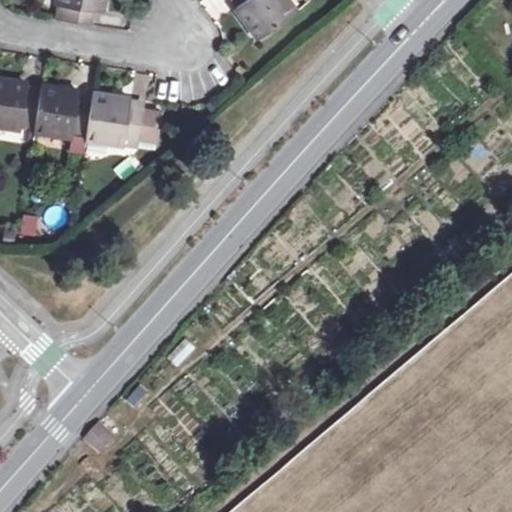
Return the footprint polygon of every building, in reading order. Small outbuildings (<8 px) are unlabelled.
[(58,0),(56,17),(94,22),(96,10),(103,11),(104,0),(58,0)] [(288,0),(231,0),(260,39),(297,12),(288,0)] [(0,77),(0,124),(36,130),(43,85),(0,77)] [(43,85),(36,130),(87,138),(93,101),(79,99),(80,91),(43,85)] [(93,101),(87,138),(138,147),(140,138),(159,142),(163,114),(144,111),(145,104),(131,102),(131,100),(130,99),(94,93),(93,101)] [(101,456),(117,436),(99,422),(83,441),(101,456)]
